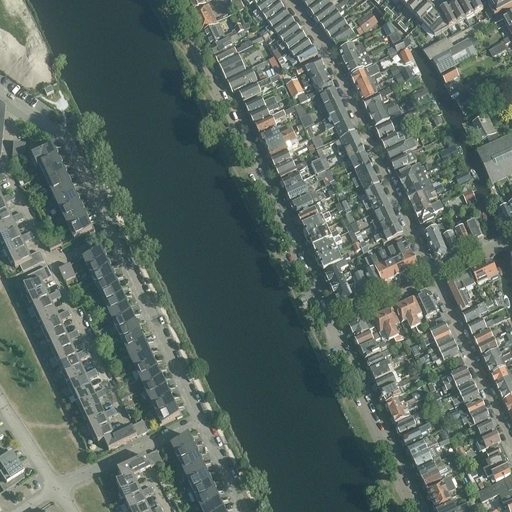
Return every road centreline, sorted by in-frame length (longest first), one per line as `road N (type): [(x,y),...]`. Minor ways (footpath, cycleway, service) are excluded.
road 1 (residential): [(173,0),(330,331)]
road 2 (residential): [(433,281),(322,45),(290,0)]
road 3 (residential): [(51,262),(139,450)]
road 4 (residential): [(200,421),(112,234)]
road 5 (residential): [(330,331),(414,511)]
road 6 (residential): [(511,447),(433,281)]
road 7 (residential): [(13,101),(7,169),(51,262)]
road 8 (residential): [(112,234),(65,138),(13,101)]
